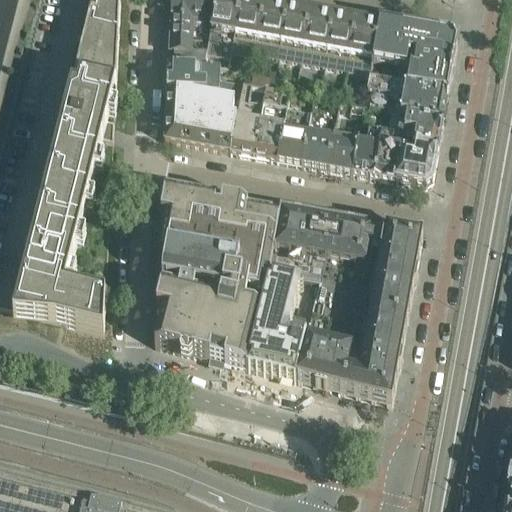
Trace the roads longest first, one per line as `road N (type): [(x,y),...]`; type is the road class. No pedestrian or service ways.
road 1 (residential): [(312,429),(133,384),(141,165)]
road 2 (tertiary): [(441,511),(511,124)]
road 3 (residential): [(452,227),(141,165)]
road 4 (tertiary): [(275,511),(159,467),(0,425)]
road 5 (residential): [(452,227),(410,451)]
road 6 (residential): [(489,23),(452,227)]
road 7 (residential): [(141,165),(149,0)]
road 8 (residential): [(361,0),(489,23)]
